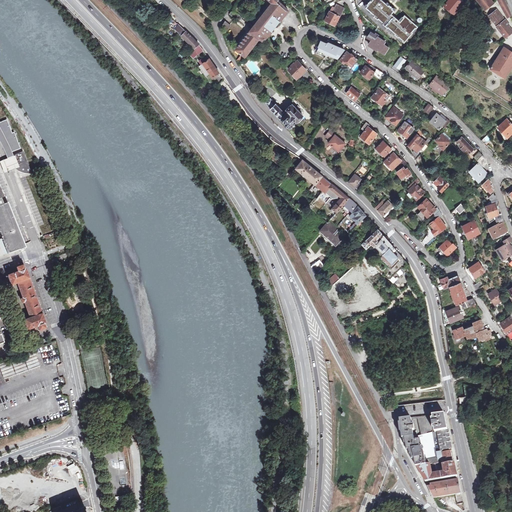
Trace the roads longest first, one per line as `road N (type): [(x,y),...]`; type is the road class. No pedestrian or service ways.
road 1 (trunk): [(68,0),(181,123),(262,241),(304,357),(311,441),(305,511)]
road 2 (residential): [(459,266),(457,235),(408,157),(299,52),(298,37),(309,28),(355,49)]
road 3 (trunk): [(278,250),(214,144),(82,0)]
road 4 (trunk): [(316,511),(318,392),(278,250)]
road 5 (trunk): [(404,482),(278,250)]
road 6 (tertiary): [(386,228),(430,291),(452,406)]
road 7 (residential): [(355,49),(453,118),(498,170)]
road 8 (tertiary): [(162,0),(284,139)]
road 9 (residential): [(284,139),(288,133),(220,39),(216,27),(235,0)]
road 10 (residential): [(420,503),(393,419),(452,406)]
road 11 (tertiary): [(284,139),(386,228)]
